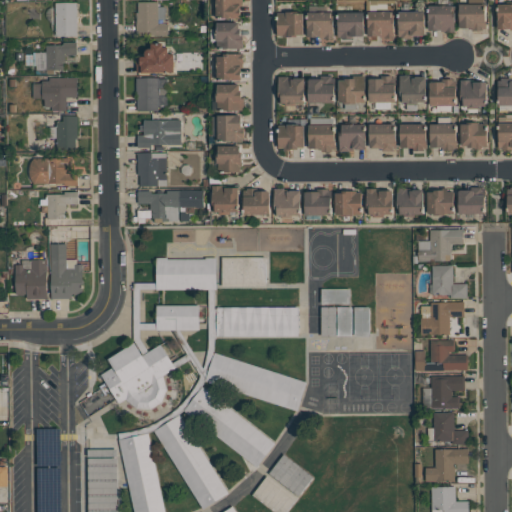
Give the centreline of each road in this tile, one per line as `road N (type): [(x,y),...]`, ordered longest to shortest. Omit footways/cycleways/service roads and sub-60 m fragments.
road 1 (residential): [(108,0),(109,306)]
road 2 (residential): [(495,240),(499,511)]
road 3 (residential): [(511,169),(295,172),(270,162)]
road 4 (residential): [(264,57),(459,55)]
road 5 (residential): [(270,162),(263,0)]
